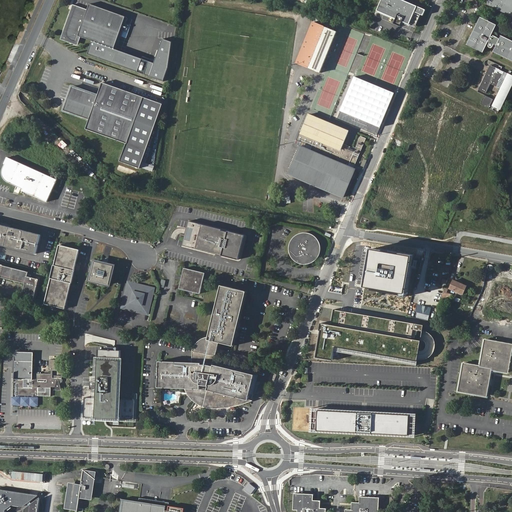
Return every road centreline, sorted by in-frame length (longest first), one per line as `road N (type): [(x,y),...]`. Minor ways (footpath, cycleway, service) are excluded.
road 1 (tertiary): [(252,443),(0,439)]
road 2 (tertiary): [(0,451),(251,463)]
road 3 (unclassified): [(345,231),(441,0)]
road 4 (tertiary): [(284,465),(511,479)]
road 5 (tertiary): [(511,462),(286,444)]
road 6 (unclassified): [(274,400),(345,231)]
road 7 (unclassified): [(345,231),(511,259)]
road 8 (unclassified): [(0,209),(143,255)]
